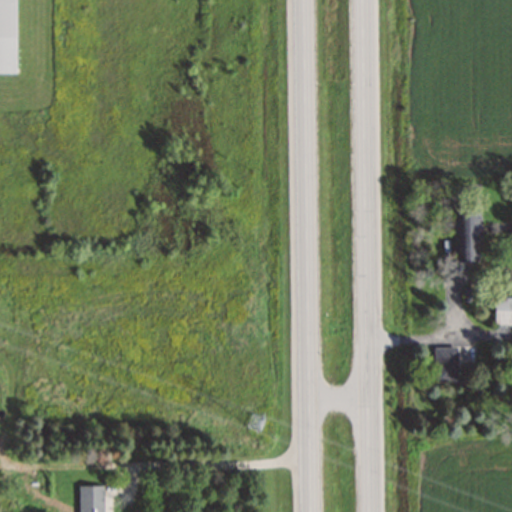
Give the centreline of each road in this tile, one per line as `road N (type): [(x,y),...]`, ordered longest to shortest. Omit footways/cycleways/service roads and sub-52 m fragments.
road 1 (trunk): [(303,0),(311,511)]
road 2 (trunk): [(369,511),(362,0)]
